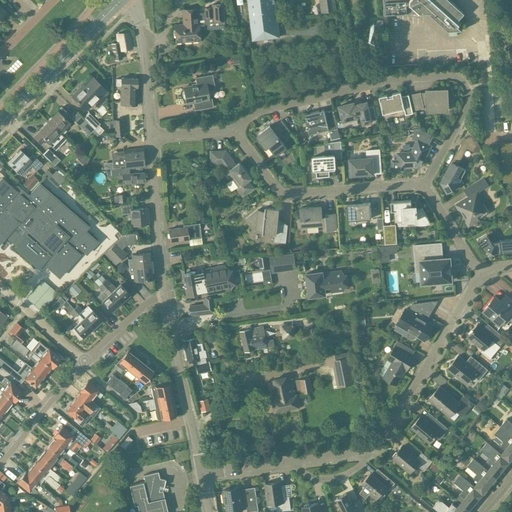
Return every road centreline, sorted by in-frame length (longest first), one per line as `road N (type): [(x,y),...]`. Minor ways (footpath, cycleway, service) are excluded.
road 1 (residential): [(233,135),(266,108),(455,77),(465,84),(465,105),(423,189)]
road 2 (residential): [(358,458),(383,445),(480,275)]
road 3 (residential): [(423,189),(285,192),(233,135)]
road 4 (residential): [(203,474),(162,297)]
road 5 (unknown): [(167,322),(288,303),(293,283),(272,261)]
road 6 (tertiary): [(0,124),(121,0)]
road 7 (residential): [(162,297),(150,136)]
road 8 (residential): [(150,136),(131,0)]
road 9 (residential): [(0,464),(85,359)]
